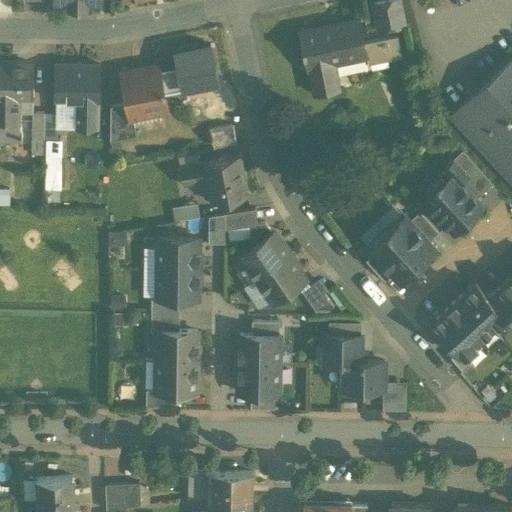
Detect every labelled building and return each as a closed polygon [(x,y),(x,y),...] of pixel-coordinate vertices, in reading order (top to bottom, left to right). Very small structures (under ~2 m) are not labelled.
[(399,0),(382,0),(372,2),(378,28),(404,23),(399,0)] [(357,17),(318,25),(319,28),(301,31),(301,28),(299,28),(303,44),(301,45),(303,53),(304,53),(307,66),(310,65),(315,89),(314,90),(314,91),(338,86),(338,85),(337,85),(332,60),(365,54),(366,54),(368,61),(401,54),(397,33),(363,40),(358,16),(357,16),(357,17)] [(210,38),(173,45),(177,65),(158,69),(163,92),(182,89),(182,88),(219,81),(210,38)] [(511,54),(467,96),(466,96),(465,97),(451,110),(450,111),(451,113),(451,112),(466,128),(466,129),(467,130),(468,130),(482,146),(483,148),(484,147),(499,164),(498,164),(500,165),(511,178),(511,54)] [(33,62),(0,61),(0,138),(18,139),(18,96),(32,96),(33,62)] [(99,62),(55,62),(55,98),(58,98),(75,98),(75,125),(96,125),(97,98),(98,98),(99,62)] [(157,64),(122,71),(128,102),(131,114),(132,114),(166,107),(163,92),(158,69),(157,64)] [(75,98),(58,98),(57,120),(57,125),(58,125),(75,125),(75,98)] [(128,102),(110,104),(109,139),(136,133),(132,114),(131,114),(128,102)] [(45,120),(32,120),(32,149),(45,150),(45,138),(45,120)] [(57,120),(45,120),(45,138),(57,138),(58,125),(57,125),(57,120)] [(233,122),(209,127),(213,146),(236,141),(233,122)] [(479,166),(462,148),(454,155),(467,170),(460,176),(464,180),(479,166)] [(239,152),(204,159),(204,160),(208,178),(212,200),(247,193),(239,152)] [(451,170),(424,196),(428,201),(447,221),(452,226),(462,217),(464,219),(473,210),(471,209),(482,199),(477,194),(464,180),(460,176),(467,170),(454,155),(453,155),(445,163),(451,170)] [(204,160),(179,165),(182,183),(208,178),(204,160)] [(479,166),(464,180),(477,194),(492,181),(479,166)] [(0,198),(13,199),(14,184),(0,183),(0,198)] [(178,214),(203,212),(202,199),(177,201),(178,214)] [(447,221),(428,201),(420,208),(438,228),(439,229),(447,221)] [(255,206),(224,211),(224,227),(258,221),(255,206)] [(420,208),(410,217),(429,237),(439,229),(438,228),(420,208)] [(224,211),(208,213),(208,240),(224,240),(224,227),(224,211)] [(410,217),(405,211),(387,227),(417,260),(426,251),(427,252),(436,244),(429,237),(410,217)] [(417,260),(387,227),(369,244),(374,250),(393,270),(400,277),(408,269),(407,268),(417,260)] [(274,229),(241,252),(257,275),(291,251),(287,245),(285,246),(274,229)] [(198,235),(158,234),(157,264),(199,265),(200,254),(198,254),(198,235)] [(393,270),(374,250),(366,258),(385,278),(393,270)] [(291,251),(257,275),(272,298),(305,275),(294,259),(295,258),(291,251)] [(199,265),(157,264),(157,293),(157,294),(179,295),(197,295),(197,275),(199,275),(199,265)] [(511,271),(492,290),(479,276),(452,301),(484,336),(511,311),(511,271)] [(323,289),(310,299),(302,287),(301,287),(314,306),(329,307),(333,303),(323,289)] [(179,295),(157,294),(157,293),(151,293),(151,310),(179,311),(179,295)] [(484,336),(452,301),(432,318),(463,354),(484,336)] [(179,311),(151,310),(150,328),(156,328),(156,327),(178,328),(179,311)] [(279,318),(252,318),(251,331),(279,332),(279,318)] [(341,319),(329,319),(328,331),(340,331),(341,319)] [(361,319),(341,319),(340,331),(360,332),(361,319)] [(178,328),(156,327),(156,328),(156,356),(198,357),(198,346),(196,346),(196,328),(178,328)] [(251,331),(239,331),(238,360),(278,361),(279,332),(251,331)] [(328,331),(322,331),(322,359),(342,359),(342,358),(364,359),(364,358),(364,347),(360,347),(360,332),(340,331),(328,331)] [(198,357),(156,356),(156,387),(156,388),(176,389),(195,389),(196,368),(198,368),(198,357)] [(364,359),(342,358),(342,359),(342,385),(383,386),(384,386),(384,379),(384,358),(364,358),(364,359)] [(278,361),(238,360),(238,389),(250,389),(278,390),(278,361)] [(406,379),(384,379),(384,386),(383,386),(383,398),(406,398),(406,379)] [(176,389),(156,388),(156,387),(146,387),(145,404),(175,405),(176,389)] [(278,390),(250,389),(250,406),(277,406),(278,390)] [(406,398),(383,398),(382,407),(406,407),(406,398)] [(178,468),(162,468),(161,475),(156,475),(156,490),(177,490),(178,468)] [(251,469),(210,469),(210,470),(215,470),(215,483),(210,483),(210,495),(248,496),(248,486),(251,486),(251,469)] [(72,473),(36,475),(37,501),(73,499),(72,473)] [(132,480),(104,482),(106,508),(134,504),(132,480)] [(248,496),(210,495),(209,507),(214,507),(214,511),(250,511),(250,506),(248,506),(248,496)] [(74,511),(73,499),(37,501),(37,511),(74,511)] [(350,511),(350,501),(303,500),(302,511),(350,511)] [(366,511),(367,501),(350,501),(350,511),(366,511)] [(430,511),(431,502),(390,501),(389,511),(430,511)] [(511,511),(511,504),(511,503),(455,502),(454,511),(511,511)]
